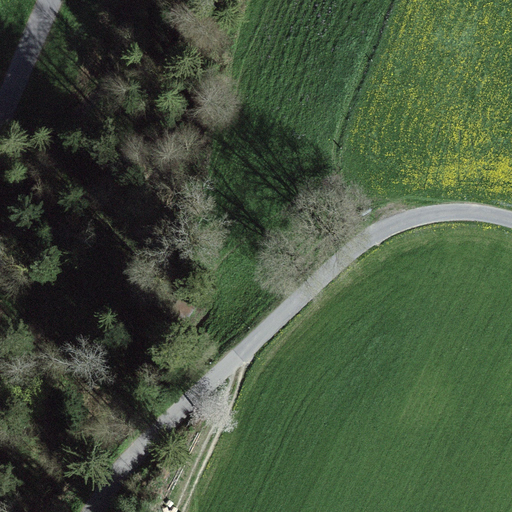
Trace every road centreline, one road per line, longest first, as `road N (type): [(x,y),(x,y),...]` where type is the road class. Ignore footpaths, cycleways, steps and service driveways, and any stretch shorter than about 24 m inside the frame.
road 1 (unclassified): [(90,511),(152,435),(363,241),(442,212),(511,220)]
road 2 (tertiary): [(47,0),(0,111)]
